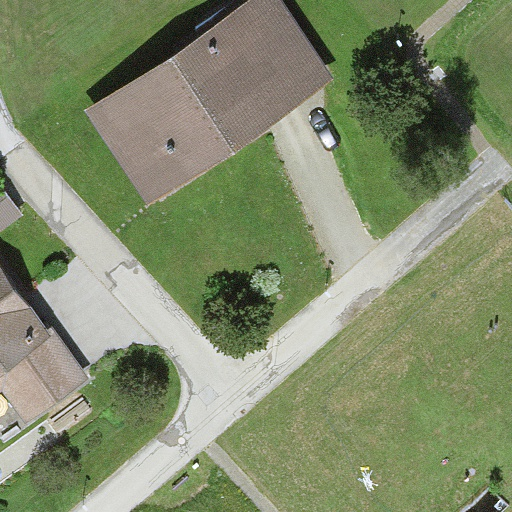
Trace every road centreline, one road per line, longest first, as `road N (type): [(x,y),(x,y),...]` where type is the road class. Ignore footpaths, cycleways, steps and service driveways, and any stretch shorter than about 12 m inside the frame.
road 1 (residential): [(0,137),(226,393)]
road 2 (residential): [(226,393),(394,246)]
road 3 (residential): [(91,511),(226,393)]
